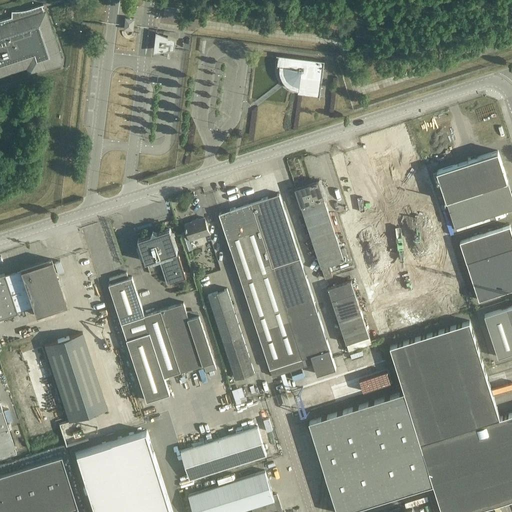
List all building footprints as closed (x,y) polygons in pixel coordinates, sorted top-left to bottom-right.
[(60,62),(48,23),(42,5),(44,5),(44,4),(29,9),(24,10),(19,11),(13,12),(11,12),(13,12),(13,17),(0,20),(0,73),(28,65),(30,71),(60,62)] [(154,52),(166,51),(166,48),(159,47),(160,38),(167,39),(168,36),(156,32),(154,52)] [(175,50),(175,49),(176,39),(168,36),(167,39),(160,38),(159,47),(166,48),(166,51),(175,50)] [(277,54),(277,55),(279,55),(277,66),(283,67),(283,69),(283,71),(284,74),(285,76),(286,78),(287,80),(289,82),(290,83),(292,85),(294,86),(297,86),(299,87),(298,93),(319,96),(319,98),(320,98),(325,60),(277,54)] [(437,185),(442,183),(456,226),(511,207),(511,192),(498,150),(437,170),(438,172),(433,173),(437,185)] [(373,160),(376,170),(381,183),(391,180),(387,169),(402,164),(398,152),(373,160)] [(416,157),(405,161),(409,174),(420,170),(416,157)] [(344,259),(340,246),(322,191),(319,181),(296,188),(299,198),(325,278),(333,276),(329,264),(344,259)] [(239,206),(220,213),(223,222),(269,366),(272,376),(305,365),(313,362),(317,374),(336,368),(333,358),(327,339),(283,203),(280,193),(249,203),(239,206)] [(408,226),(359,242),(372,281),(429,262),(431,270),(451,263),(436,217),(434,212),(423,216),(424,221),(419,223),(418,218),(406,222),(408,226)] [(190,239),(209,233),(204,218),(199,220),(198,219),(196,219),(196,220),(185,224),(190,239)] [(479,300),(511,288),(511,231),(510,225),(460,241),(479,300)] [(178,251),(170,228),(138,238),(146,262),(163,256),(163,259),(161,259),(169,283),(186,277),(179,254),(170,257),(169,254),(178,251)] [(21,273),(16,275),(27,307),(32,306),(35,315),(66,304),(51,259),(20,269),(21,273)] [(109,284),(112,293),(122,322),(145,315),(132,276),(129,278),(127,272),(109,278),(111,283),(109,284)] [(27,307),(16,275),(15,273),(5,276),(4,274),(0,275),(0,319),(17,313),(17,311),(27,307)] [(351,280),(328,288),(349,351),(372,344),(351,280)] [(208,294),(232,369),(235,378),(254,372),(227,288),(208,294)] [(199,314),(189,317),(184,302),(162,310),(182,371),(203,364),(206,373),(217,369),(214,361),(214,360),(199,314)] [(511,305),(508,307),(485,315),(499,357),(511,352),(511,305)] [(127,339),(147,400),(170,393),(165,377),(175,373),(182,371),(162,310),(155,312),(145,315),(122,322),(127,339)] [(390,346),(404,391),(434,483),(442,511),(465,511),(511,497),(511,413),(500,417),(469,321),(390,346)] [(70,421),(108,408),(83,332),(45,345),(70,421)] [(511,374),(498,379),(502,389),(511,385),(511,374)] [(241,402),(240,398),(245,396),(242,387),(232,390),(237,404),(241,402)] [(342,511),(434,483),(404,391),(309,421),(337,511),(342,511)] [(0,456),(16,451),(2,408),(0,401),(0,456)] [(216,426),(212,415),(194,421),(197,432),(216,426)] [(254,419),(237,422),(239,428),(255,426),(254,419)] [(210,441),(181,450),(190,478),(219,469),(267,454),(258,426),(210,441)] [(172,511),(147,430),(75,453),(93,511),(172,511)] [(0,511),(78,511),(61,455),(0,474),(0,511)] [(234,511),(251,507),(252,511),(281,511),(280,509),(281,508),(277,494),(273,495),(265,470),(217,485),(189,495),(194,511),(234,511)]
